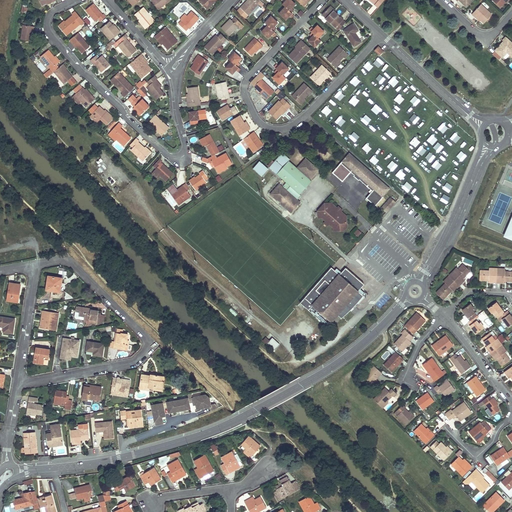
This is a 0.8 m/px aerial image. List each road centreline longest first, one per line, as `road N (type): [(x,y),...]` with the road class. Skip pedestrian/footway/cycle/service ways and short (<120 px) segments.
road 1 (residential): [(177,63),(174,103),(184,151),(161,151),(51,34),(54,10),(78,0)]
road 2 (residential): [(383,35),(294,125),(262,123),(247,85),(321,0)]
road 3 (residential): [(35,266),(68,261),(146,348),(130,364),(18,383)]
road 4 (tertiary): [(9,472),(118,458),(211,431)]
road 5 (tertiary): [(308,380),(362,343),(408,297)]
road 6 (tertiary): [(420,283),(475,170)]
